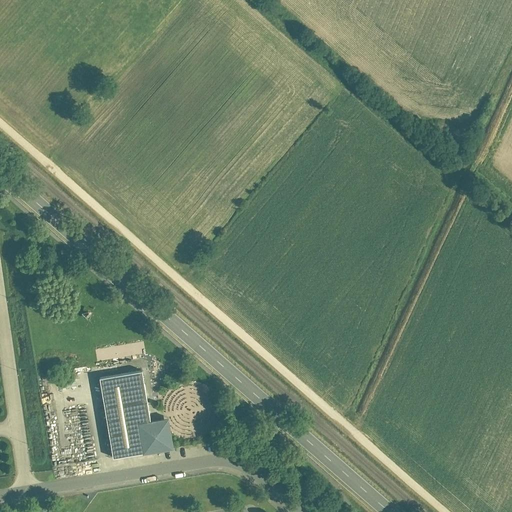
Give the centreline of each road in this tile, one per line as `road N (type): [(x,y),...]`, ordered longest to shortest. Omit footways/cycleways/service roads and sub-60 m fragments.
road 1 (primary): [(0,173),(386,511)]
road 2 (residential): [(295,511),(255,477),(209,462),(0,499)]
road 3 (unknown): [(102,481),(84,390),(53,399),(60,446)]
